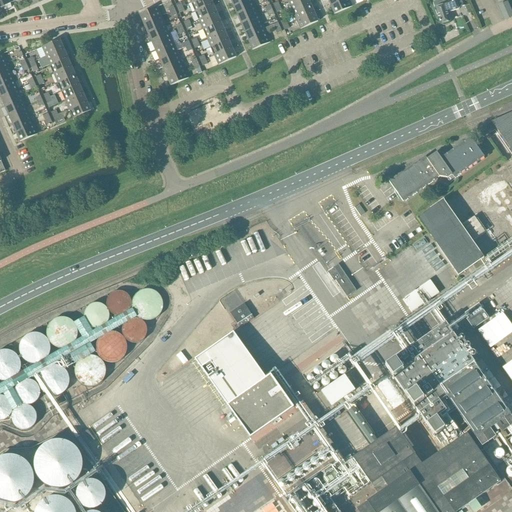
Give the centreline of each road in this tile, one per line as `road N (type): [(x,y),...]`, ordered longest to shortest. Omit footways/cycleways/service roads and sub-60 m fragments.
road 1 (secondary): [(0,307),(511,87)]
road 2 (unclassified): [(175,190),(352,115)]
road 3 (unclassified): [(175,190),(146,118),(123,11)]
road 4 (residential): [(352,115),(511,23)]
road 5 (unknown): [(183,491),(210,457),(232,451),(260,485),(235,511)]
